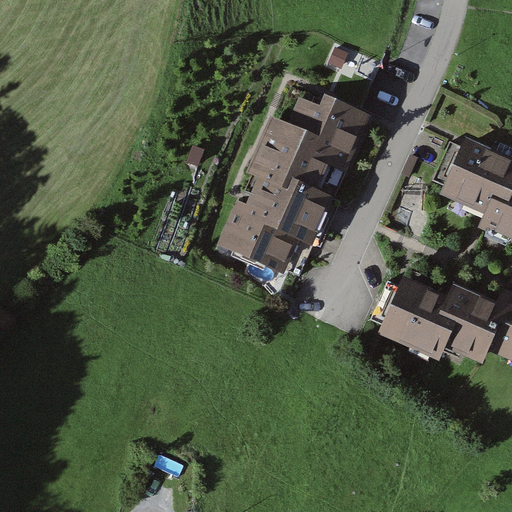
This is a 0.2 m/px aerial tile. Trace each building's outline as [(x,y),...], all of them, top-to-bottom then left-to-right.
[(332,205),(369,122),(292,87),(254,171),(326,203),(332,205)] [(466,149),(450,142),(433,181),(449,188),(447,192),(491,212),(497,198),(505,202),(511,185),(511,163),(468,145),(466,149)] [(316,226),(326,203),(254,171),(244,192),(258,198),(252,212),(239,206),(222,242),(299,277),(321,228),(316,226)] [(497,198),(491,212),(485,226),(511,238),(511,185),(505,202),(497,198)] [(404,288),(388,281),(371,320),(386,327),(384,332),(436,355),(442,341),(452,345),(461,323),(444,316),(450,303),(440,299),(446,285),(412,270),(404,288)] [(456,290),(450,303),(444,316),(461,323),(452,345),(480,358),(486,345),(511,355),(511,352),(511,298),(505,296),(499,309),(456,290)]
